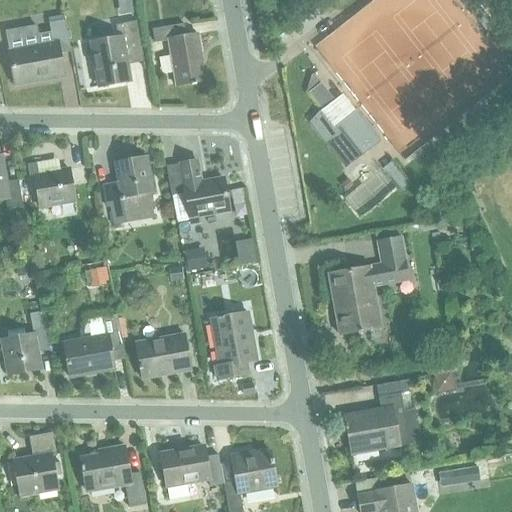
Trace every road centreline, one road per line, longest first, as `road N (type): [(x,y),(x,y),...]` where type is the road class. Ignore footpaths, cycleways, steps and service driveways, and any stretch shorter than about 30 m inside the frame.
road 1 (residential): [(0,414),(297,412)]
road 2 (residential): [(297,412),(247,127)]
road 3 (residential): [(0,117),(247,127)]
road 4 (residential): [(247,127),(226,0)]
